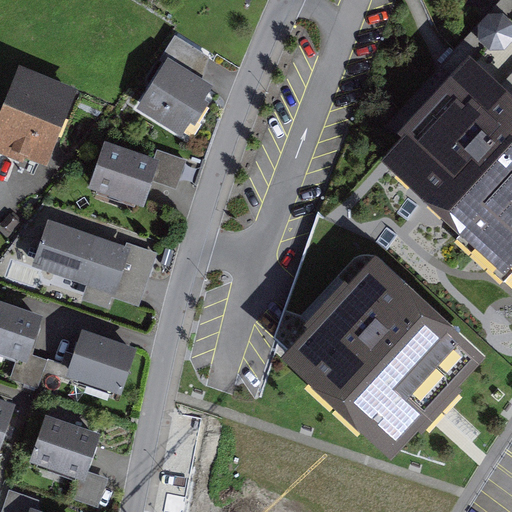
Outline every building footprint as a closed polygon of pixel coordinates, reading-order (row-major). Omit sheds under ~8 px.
[(511,36),(484,66),(471,54),(375,155),(500,273),(511,260),(511,36)] [(167,56),(138,105),(183,131),(212,82),(167,56)] [(0,144),(49,163),(79,85),(19,62),(0,112),(0,144)] [(159,146),(156,153),(105,136),(89,183),(145,202),(153,177),(179,186),(189,157),(159,146)] [(129,242),(49,217),(34,262),(115,288),(129,242)] [(479,348),(376,254),(287,352),(390,446),(479,348)] [(36,311),(0,299),(0,347),(22,355),(36,311)] [(134,343),(84,329),(72,374),(121,388),(134,343)] [(0,430),(10,401),(0,397),(0,430)] [(79,473),(72,494),(99,503),(108,476),(90,470),(100,439),(50,422),(38,459),(79,473)]
